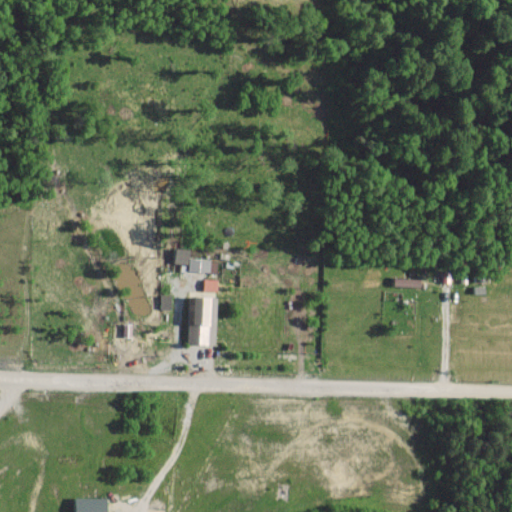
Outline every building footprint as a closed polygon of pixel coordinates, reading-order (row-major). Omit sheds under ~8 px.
[(189,248),(175,247),(174,262),(188,263),(189,248)] [(203,290),(217,290),(217,279),(204,278),(203,290)] [(171,308),(172,294),(160,293),(159,308),(171,308)] [(187,343),(216,344),(217,297),(194,296),(194,317),(187,317),(187,343)] [(106,511),(107,498),(75,497),(74,511),(106,511)]
